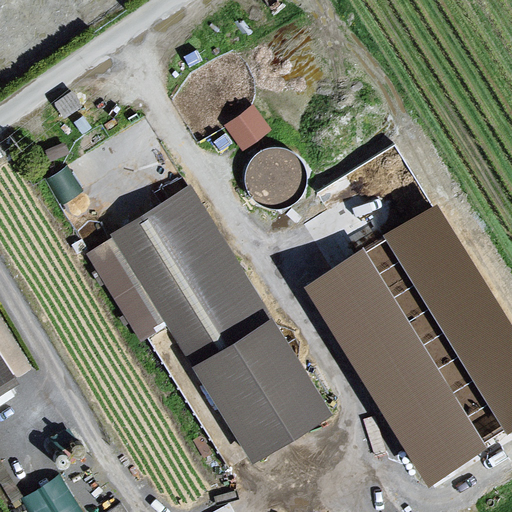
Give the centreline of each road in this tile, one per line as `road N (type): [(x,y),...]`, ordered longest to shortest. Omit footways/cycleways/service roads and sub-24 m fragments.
road 1 (track): [(241,511),(344,442),(355,427),(354,408),(116,34)]
road 2 (track): [(0,281),(143,511)]
road 3 (residential): [(0,117),(165,0)]
